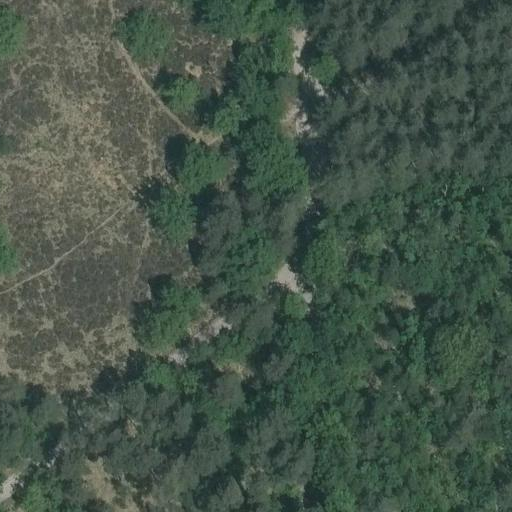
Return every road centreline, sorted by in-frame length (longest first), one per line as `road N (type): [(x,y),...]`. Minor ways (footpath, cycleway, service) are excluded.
road 1 (track): [(304,0),(318,511)]
road 2 (track): [(311,280),(3,511)]
